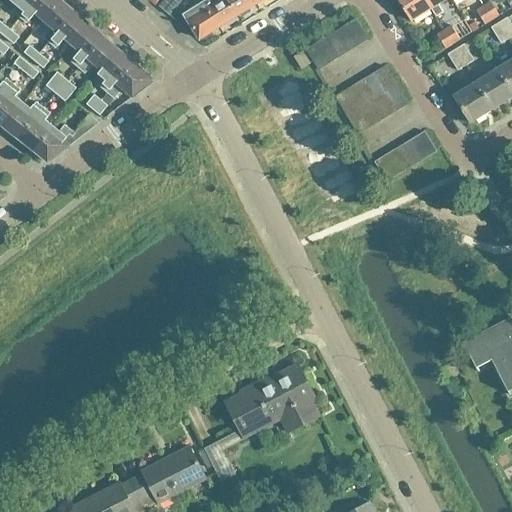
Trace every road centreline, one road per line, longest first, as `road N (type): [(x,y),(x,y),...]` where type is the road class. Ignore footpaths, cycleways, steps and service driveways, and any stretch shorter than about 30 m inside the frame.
road 1 (residential): [(0,511),(196,375),(318,307)]
road 2 (residential): [(318,307),(197,72)]
road 3 (residential): [(363,0),(459,152),(482,155),(511,137)]
road 4 (residential): [(424,511),(318,307)]
road 5 (unclassified): [(39,197),(197,72)]
road 6 (unclassified): [(197,72),(318,0)]
